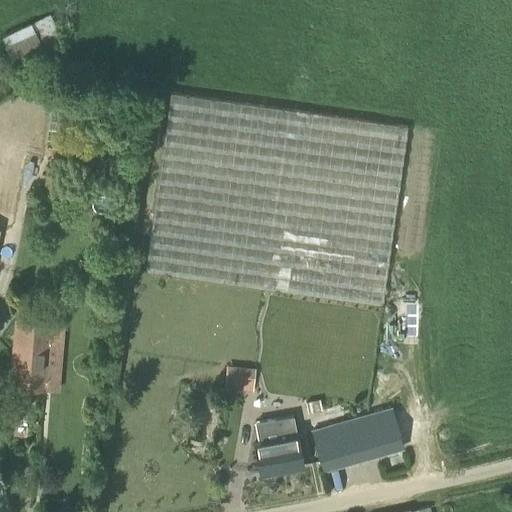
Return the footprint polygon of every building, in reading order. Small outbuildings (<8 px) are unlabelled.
[(0,33),(12,59),(60,38),(49,12),(0,33)] [(408,125),(171,91),(132,369),(368,404),(408,125)] [(11,384),(41,387),(47,322),(17,320),(11,384)] [(403,447),(396,421),(391,405),(312,428),(317,444),(324,470),(403,447)] [(260,473),(303,465),(294,414),(256,421),(260,442),(255,443),(260,473)]
